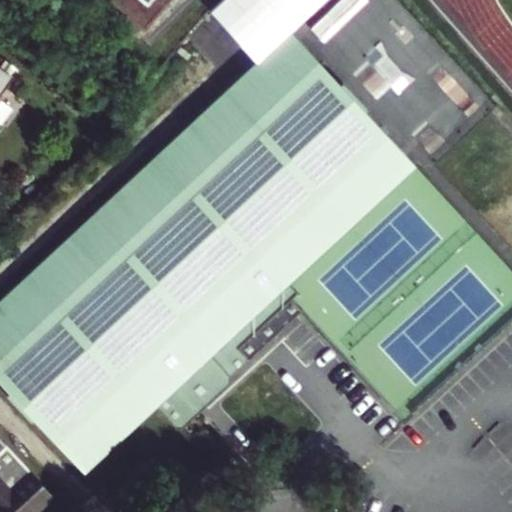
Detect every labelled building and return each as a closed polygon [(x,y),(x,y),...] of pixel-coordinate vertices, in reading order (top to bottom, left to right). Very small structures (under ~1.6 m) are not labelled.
[(104,0),(143,33),(169,0),(104,0)] [(220,0),(210,10),(259,62),(291,32),(324,0),(220,0)] [(259,62),(0,300),(0,382),(83,471),(155,404),(176,427),(251,358),(253,354),(297,312),(291,297),(297,291),(288,282),(415,165),(291,32),(259,62)] [(0,93),(12,77),(0,67),(0,93)] [(0,511),(32,511),(52,494),(0,437),(0,511)]
